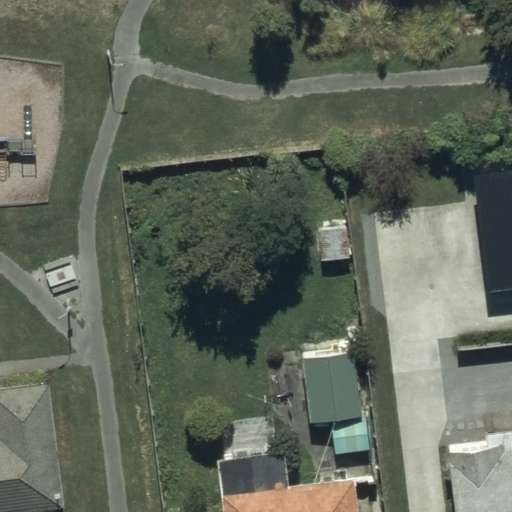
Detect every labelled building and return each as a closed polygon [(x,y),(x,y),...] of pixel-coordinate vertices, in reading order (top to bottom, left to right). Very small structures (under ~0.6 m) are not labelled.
[(511,172),(473,178),(488,293),(511,289),(511,172)] [(417,182),(355,188),(361,262),(424,257),(417,182)] [(357,336),(303,343),(312,414),(332,412),(367,407),(357,336)] [(0,498),(64,491),(50,367),(0,372),(0,498)] [(486,427),(445,432),(453,511),(511,511),(511,405),(484,408),(486,427)] [(367,407),(332,412),(337,446),(371,441),(367,407)] [(279,417),(213,425),(224,511),(364,511),(358,458),(285,467),(279,417)]
